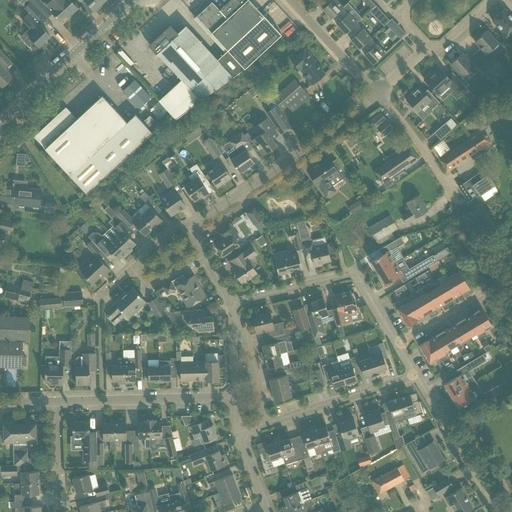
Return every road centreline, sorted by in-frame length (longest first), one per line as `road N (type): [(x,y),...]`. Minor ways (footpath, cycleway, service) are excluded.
road 1 (residential): [(190,224),(376,95)]
road 2 (tertiary): [(0,127),(131,0)]
road 3 (residential): [(56,404),(233,396)]
road 4 (residential): [(493,511),(412,374)]
road 5 (residential): [(264,423),(412,374)]
road 6 (residential): [(454,200),(376,95)]
road 7 (residential): [(376,95),(289,0)]
road 8 (residential): [(232,305),(354,276)]
